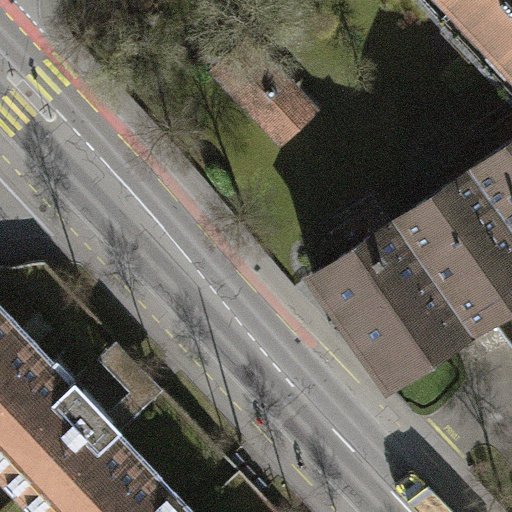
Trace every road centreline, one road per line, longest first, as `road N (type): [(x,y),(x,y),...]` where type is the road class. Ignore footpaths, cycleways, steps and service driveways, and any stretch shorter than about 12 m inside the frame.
road 1 (primary): [(86,152),(402,511)]
road 2 (primary): [(0,63),(86,152)]
